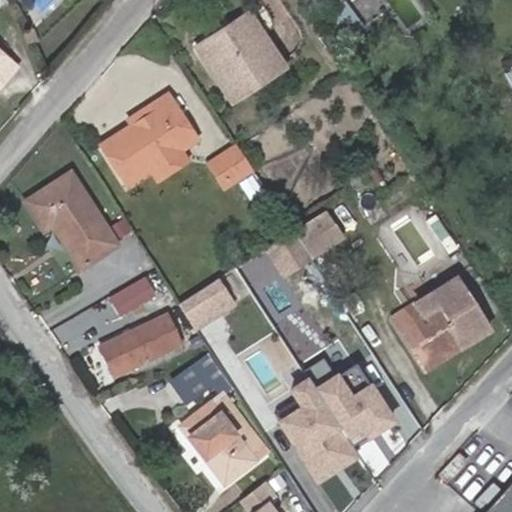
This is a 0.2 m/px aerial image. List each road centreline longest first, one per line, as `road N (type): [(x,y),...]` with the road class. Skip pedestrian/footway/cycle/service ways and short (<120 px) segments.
road 1 (unclassified): [(173,511),(0,274)]
road 2 (unclassified): [(0,177),(152,0)]
road 3 (unclassified): [(381,511),(511,367)]
